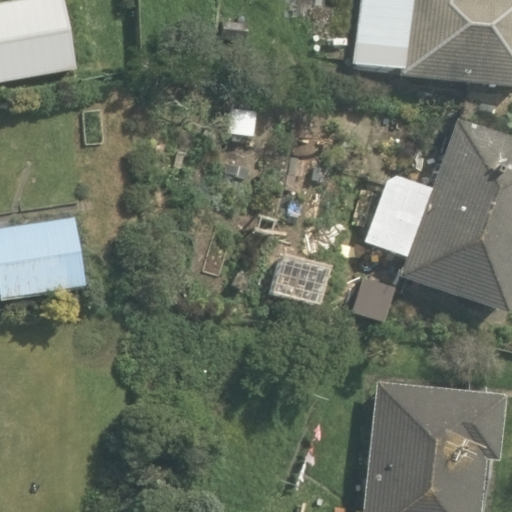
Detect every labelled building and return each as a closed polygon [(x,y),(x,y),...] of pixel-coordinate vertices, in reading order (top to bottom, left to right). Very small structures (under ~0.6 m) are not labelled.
[(34,0),(0,5),(0,84),(70,74),(59,0),(34,0)] [(511,0),(351,0),(344,67),(395,72),(394,85),(511,97),(511,0)] [(394,279),(499,318),(511,283),(511,144),(453,122),(394,279)] [(0,232),(0,303),(79,289),(67,221),(0,232)] [(356,511),(471,511),(477,465),(488,466),(495,402),(370,388),(356,511)]
